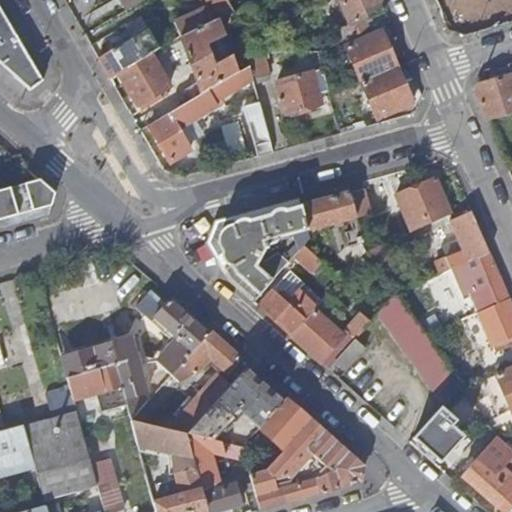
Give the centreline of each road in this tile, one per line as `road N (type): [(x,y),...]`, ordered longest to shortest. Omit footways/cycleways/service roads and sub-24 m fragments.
road 1 (residential): [(428,501),(140,225)]
road 2 (residential): [(188,204),(461,130)]
road 3 (residential): [(80,86),(148,193),(188,204)]
road 4 (residential): [(0,254),(84,229),(140,225)]
road 5 (residential): [(140,225),(31,141)]
road 6 (residential): [(461,130),(511,251)]
